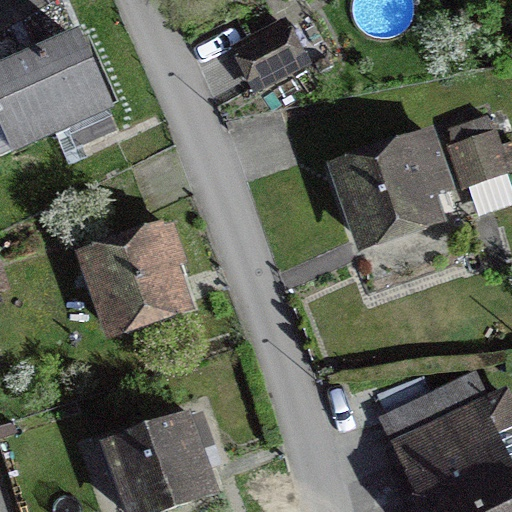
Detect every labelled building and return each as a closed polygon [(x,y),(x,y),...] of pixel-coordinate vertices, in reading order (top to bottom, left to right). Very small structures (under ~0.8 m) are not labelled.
[(282,29),(234,55),(252,89),(300,64),(282,29)] [(0,126),(11,151),(104,110),(73,42),(0,73),(0,126)] [(490,138),(452,151),(462,189),(511,172),(511,147),(495,153),(490,138)] [(429,140),(335,173),(360,244),(432,219),(423,195),(446,187),(429,140)] [(179,266),(168,232),(83,261),(108,332),(179,307),(167,271),(179,266)] [(511,511),(511,493),(473,411),(392,449),(415,499),(411,501),(416,511),(511,511)] [(106,449),(127,511),(164,511),(208,497),(196,464),(209,460),(197,426),(184,430),(181,423),(106,449)]
